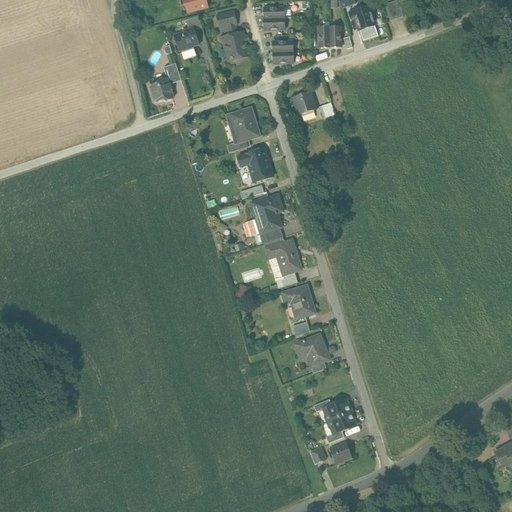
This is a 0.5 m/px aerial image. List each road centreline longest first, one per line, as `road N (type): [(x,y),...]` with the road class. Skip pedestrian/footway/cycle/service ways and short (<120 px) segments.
road 1 (residential): [(270,86),(388,474)]
road 2 (residential): [(0,173),(270,86)]
road 3 (residential): [(270,86),(497,6)]
road 4 (unclassified): [(388,474),(511,392)]
